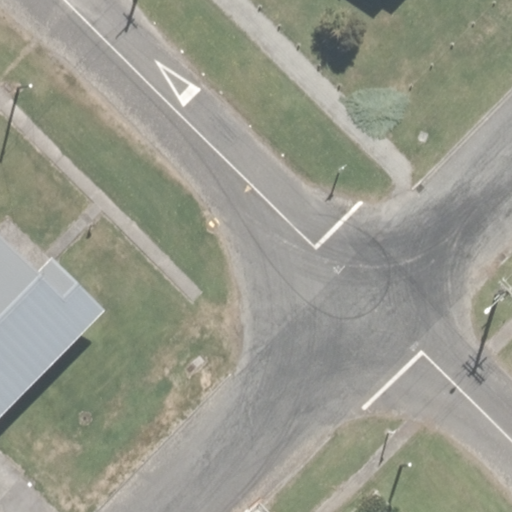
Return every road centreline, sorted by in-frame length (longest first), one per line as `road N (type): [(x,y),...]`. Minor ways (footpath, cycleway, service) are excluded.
road 1 (residential): [(374,298),(73,0)]
road 2 (residential): [(166,511),(374,298)]
road 3 (residential): [(511,435),(374,298)]
road 4 (residential): [(374,298),(511,162)]
